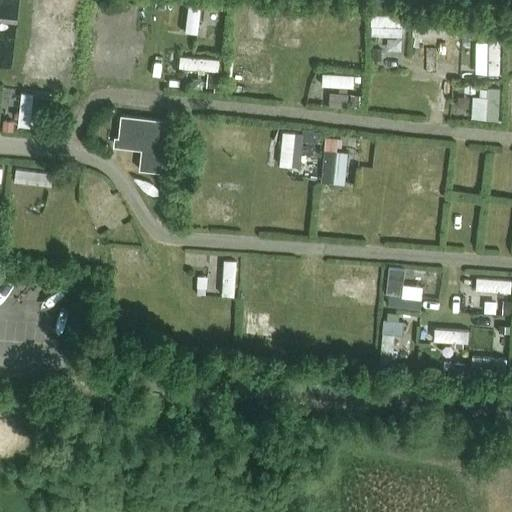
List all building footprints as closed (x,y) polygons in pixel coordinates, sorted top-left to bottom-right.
[(189,0),(186,32),(200,34),(203,0),(189,0)] [(274,15),(274,0),(238,0),(237,38),(264,39),(265,15),(274,15)] [(222,13),(223,3),(212,2),(211,12),(222,13)] [(296,38),(297,6),(282,6),(281,38),(296,38)] [(329,9),(329,24),(364,24),(364,10),(329,9)] [(130,35),(133,20),(94,13),(92,28),(130,35)] [(373,14),(373,26),(410,27),(410,15),(373,14)] [(454,41),(454,16),(417,15),(417,26),(423,27),(423,40),(454,41)] [(35,17),(35,31),(67,31),(67,18),(35,17)] [(489,37),(490,75),(501,75),(501,37),(501,33),(497,30),(493,31),(489,33),(489,37)] [(128,63),(131,42),(97,37),(94,53),(106,55),(105,60),(128,63)] [(374,50),(374,61),(383,61),(383,50),(375,49),(374,50)] [(35,55),(35,70),(76,71),(77,56),(35,55)] [(182,56),(181,68),(219,71),(220,59),(182,56)] [(91,60),(89,75),(128,80),(130,64),(91,60)] [(246,85),(264,86),(265,62),(235,61),(235,72),(246,72),(246,85)] [(324,73),(323,86),(354,88),(355,75),(324,73)] [(214,75),(213,87),(216,87),(223,88),(224,76),(214,75)] [(474,98),(473,116),(487,117),(499,118),(501,89),(489,88),(489,89),(482,88),(482,97),(481,98),(474,98)] [(17,113),(16,118),(20,118),(19,126),(31,127),(35,94),(23,93),(20,114),(17,113)] [(39,97),(38,108),(49,110),(50,99),(39,97)] [(360,109),(360,98),(350,97),(349,109),(360,109)] [(165,173),(170,121),(122,116),(119,138),(118,147),(142,150),(140,171),(165,173)] [(13,133),(14,122),(4,121),(3,132),(13,133)] [(308,141),(318,143),(320,131),(284,126),(279,162),(304,166),(308,141)] [(327,138),(322,180),(334,181),(335,167),(347,168),(348,153),(337,152),(337,146),(342,147),(342,139),(327,138)] [(411,157),(445,162),(447,148),(413,143),(411,157)] [(209,220),(209,200),(220,200),(220,186),(195,185),(195,220),(209,220)] [(120,193),(97,204),(109,229),(132,218),(120,193)] [(442,214),(442,199),(414,199),(414,214),(442,214)] [(74,251),(88,252),(88,226),(64,225),(63,244),(75,244),(74,251)] [(263,292),(263,259),(248,259),(248,291),(263,292)] [(224,260),(222,296),(235,297),(237,260),(224,260)] [(369,279),(379,279),(379,266),(336,265),(336,277),(342,277),(341,291),(369,292),(369,279)] [(153,269),(124,267),(123,276),(152,278),(153,269)] [(390,267),(387,293),(390,294),(389,305),(422,309),(423,296),(403,295),(406,269),(390,267)] [(511,279),(478,277),(477,290),(511,292),(511,284),(511,279)] [(199,287),(199,295),(206,295),(207,288),(199,287)] [(385,320),(380,362),(393,363),(396,334),(404,335),(405,322),(400,322),(400,314),(389,313),(388,320),(385,320)] [(437,328),(436,340),(469,343),(469,330),(437,328)] [(473,356),(472,369),(508,371),(508,358),(473,356)] [(466,379),(466,366),(455,365),(454,378),(466,379)]
